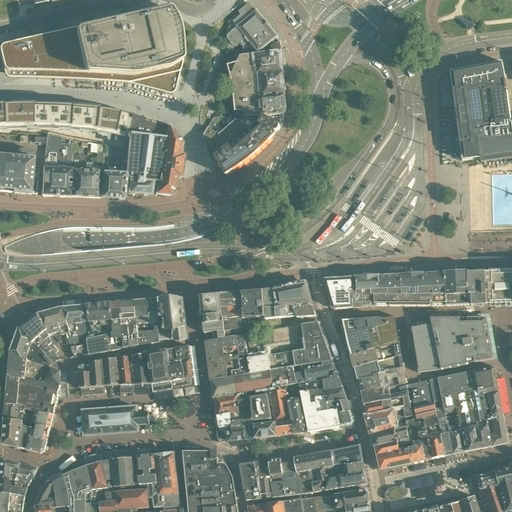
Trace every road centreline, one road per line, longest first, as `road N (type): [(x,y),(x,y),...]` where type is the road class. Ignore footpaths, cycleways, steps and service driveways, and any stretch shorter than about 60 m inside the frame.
road 1 (residential): [(0,295),(31,279),(250,253),(304,226),(336,197),(392,109),(377,63),(336,64)]
road 2 (primary): [(220,217),(170,234),(0,253)]
road 3 (tertiary): [(220,217),(61,223),(0,236)]
road 4 (primary): [(317,102),(302,145),(220,217)]
road 5 (residential): [(0,29),(125,0)]
